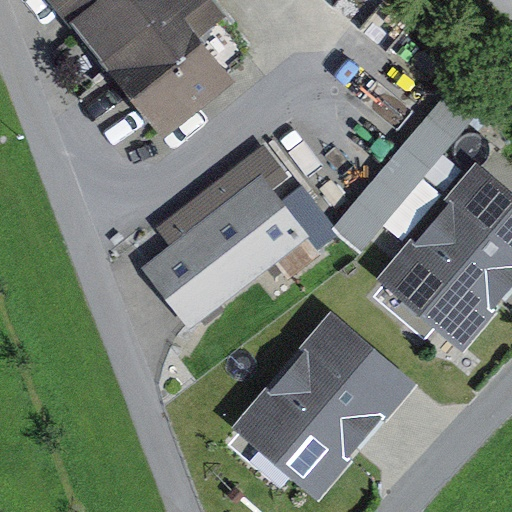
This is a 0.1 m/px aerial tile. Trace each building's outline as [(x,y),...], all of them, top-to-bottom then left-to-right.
[(236,81),(179,13),(195,0),(62,0),(114,61),(108,66),(168,138),(236,81)] [(493,94),(467,72),(367,188),(331,230),(356,252),(493,94)] [(511,255),(511,186),(480,160),(384,276),(450,330),(511,255)] [(311,230),(257,171),(159,260),(213,319),(311,230)] [(417,383),(339,313),(246,415),(324,486),(417,383)]
